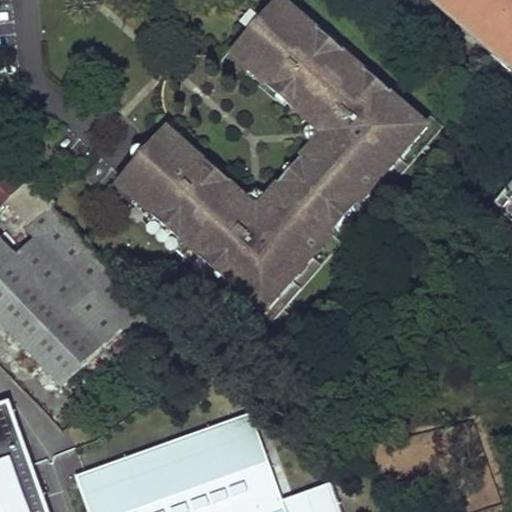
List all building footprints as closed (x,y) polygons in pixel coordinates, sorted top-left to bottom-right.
[(441,128),(289,0),(279,0),(230,58),(317,132),(319,155),(268,206),(244,203),(169,140),(121,196),(273,325),(441,128)] [(511,75),(511,0),(423,0),(511,76),(511,75)] [(477,135),(464,150),(477,161),(490,146),(477,135)] [(0,163),(0,206),(5,202),(32,228),(53,207),(27,180),(22,185),(0,163)] [(454,194),(428,222),(448,241),(474,212),(473,212),(454,194)] [(52,214),(31,235),(36,240),(89,294),(111,317),(144,350),(166,328),(112,275),(52,214)] [(36,240),(15,261),(19,265),(66,316),(89,294),(36,240)] [(0,244),(0,328),(60,392),(100,352),(66,316),(19,265),(15,261),(0,244)] [(318,359),(295,382),(312,396),(368,331),(352,317),(318,359)] [(0,466),(0,467),(23,459),(6,414),(0,416),(0,466)] [(385,511),(384,511),(339,511),(332,492),(323,495),(324,499),(284,511),(241,511),(247,510),(240,492),(236,493),(230,477),(235,476),(228,458),(177,477),(182,491),(186,489),(193,509),(189,510),(182,511),(152,511),(149,502),(153,501),(148,487),(97,505),(99,511),(385,511)] [(19,511),(0,467),(0,466),(0,511),(19,511)] [(235,476),(230,477),(236,493),(240,492),(235,476)] [(186,489),(182,491),(189,510),(193,509),(186,489)] [(157,511),(153,501),(149,502),(152,511),(157,511)]
